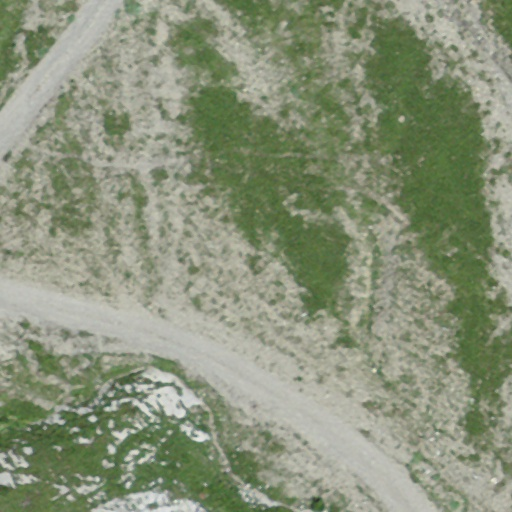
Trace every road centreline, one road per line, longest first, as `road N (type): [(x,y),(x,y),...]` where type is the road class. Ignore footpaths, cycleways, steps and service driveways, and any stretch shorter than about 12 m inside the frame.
road 1 (track): [(0,302),(210,368),(352,463),(405,511)]
road 2 (track): [(0,145),(111,0)]
